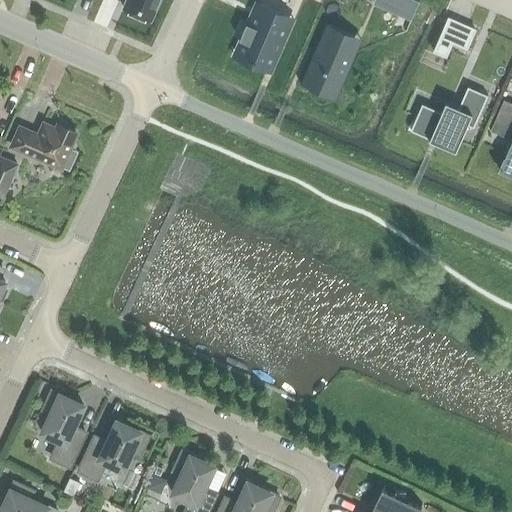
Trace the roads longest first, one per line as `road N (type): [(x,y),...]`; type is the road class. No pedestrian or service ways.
road 1 (unclassified): [(511,244),(152,88)]
road 2 (residential): [(313,511),(320,490),(309,466),(35,339)]
road 3 (residential): [(67,267),(152,88)]
road 4 (unclassified): [(152,88),(0,22)]
